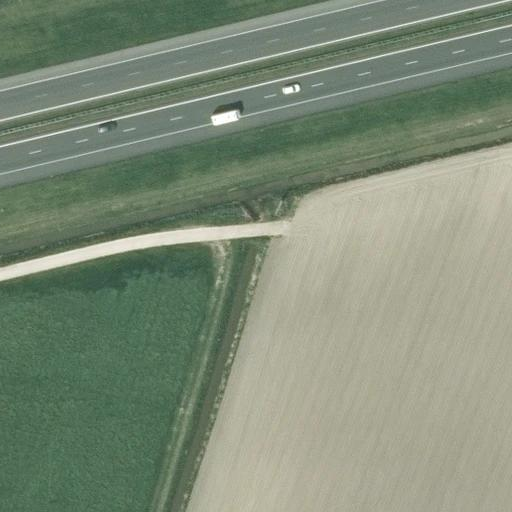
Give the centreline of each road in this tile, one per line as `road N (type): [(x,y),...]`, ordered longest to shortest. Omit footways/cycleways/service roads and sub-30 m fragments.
road 1 (motorway): [(0,162),(511,40)]
road 2 (motorway): [(457,0),(0,108)]
